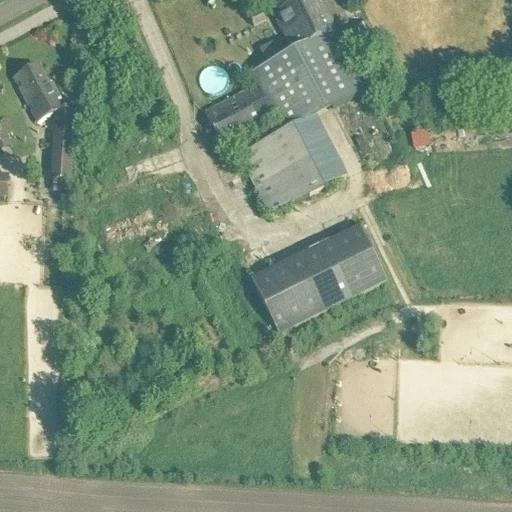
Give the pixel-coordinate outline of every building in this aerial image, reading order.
[(311,0),(306,3),(304,0),(268,0),(277,16),(273,18),(293,56),(251,77),(257,90),(205,117),(222,150),(274,123),(282,137),(239,159),(270,220),(345,182),(313,121),(369,93),(320,0),(311,0)] [(368,27),(355,33),(365,54),(378,48),(368,27)] [(447,66),(470,63),(468,51),(445,54),(447,66)] [(74,113),(61,112),(57,104),(60,102),(53,87),(49,89),(39,69),(14,83),(38,127),(52,119),(48,184),(51,184),(50,197),(67,198),(68,185),(70,185),(74,113)] [(0,146),(8,142),(0,127),(0,146)] [(421,151),(438,147),(434,131),(418,134),(421,151)] [(359,232),(252,285),(279,340),(386,287),(359,232)]
